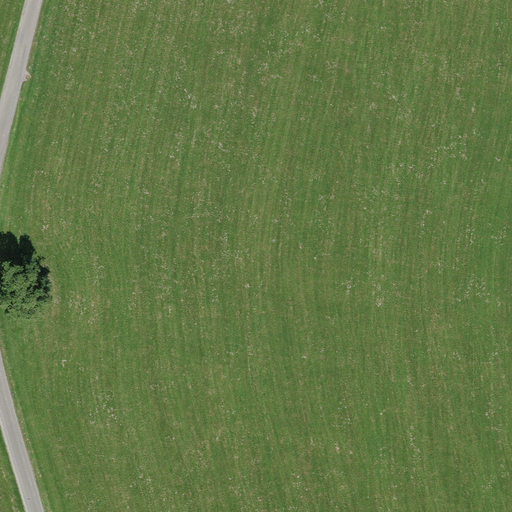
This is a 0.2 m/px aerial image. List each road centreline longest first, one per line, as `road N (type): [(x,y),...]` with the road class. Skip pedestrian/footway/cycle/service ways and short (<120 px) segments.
road 1 (unclassified): [(36,0),(0,189)]
road 2 (unclassified): [(0,386),(40,511)]
